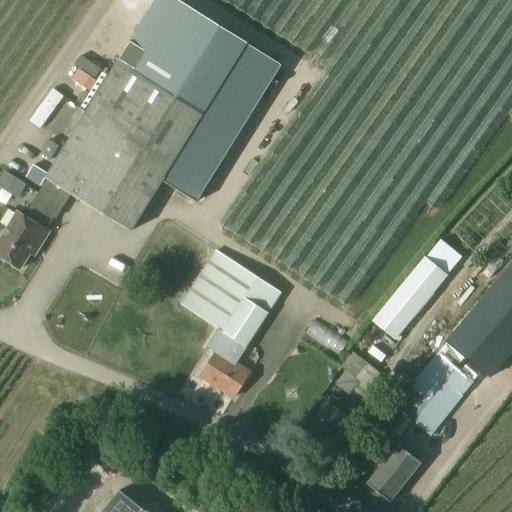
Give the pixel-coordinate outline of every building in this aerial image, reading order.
[(155,0),(119,59),(44,179),(132,233),(164,182),(197,202),(282,65),(177,0),(155,0)] [(63,81),(70,84),(61,102),(73,108),(79,96),(81,97),(85,88),(92,92),(101,75),(73,61),(63,81)] [(51,160),(59,147),(49,141),(41,154),(51,160)] [(1,173),(0,176),(0,190),(15,197),(22,182),(1,173)] [(18,214),(0,242),(0,256),(20,269),(29,255),(33,258),(36,253),(49,233),(45,231),(53,218),(31,206),(24,218),(18,214)] [(207,347),(217,353),(201,378),(233,399),(250,373),(231,360),(240,344),(247,348),(269,314),(279,298),(256,283),(259,279),(216,251),(185,299),(193,304),(188,310),(218,330),(207,347)] [(424,258),(372,322),(395,341),(447,276),(424,258)] [(511,265),(447,341),(450,344),(491,378),(511,353),(511,265)] [(421,463),(418,461),(400,447),(417,426),(432,437),(481,374),(447,347),(401,405),(372,441),(389,455),(384,461),(366,484),(371,488),(369,490),(384,502),(386,500),(389,502),(390,502),(392,500),(421,463)] [(383,377),(351,354),(334,377),(365,401),(383,377)] [(329,403),(328,402),(304,435),(326,451),(354,413),(333,397),(329,403)] [(145,511),(120,491),(102,511),(145,511)]
